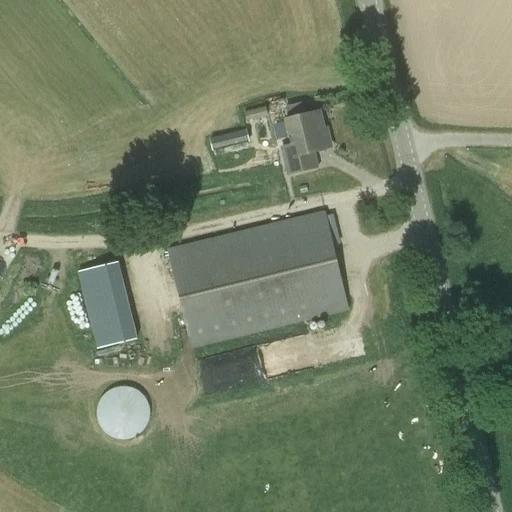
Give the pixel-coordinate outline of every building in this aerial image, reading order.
[(285,107),(288,119),(285,120),(292,146),(282,148),(288,174),(317,167),(313,151),(329,148),(320,112),(305,115),(302,103),(285,107)] [(213,152),(250,143),(246,130),(242,130),(209,138),(213,152)] [(350,311),(325,211),(167,249),(184,318),(191,350),(350,311)] [(80,272),(100,349),(136,340),(116,263),(80,272)] [(140,391),(132,386),(123,385),(114,387),(106,391),(100,398),(97,407),(96,416),(99,424),(104,431),(111,437),(119,440),(128,440),(136,437),(143,431),(148,424),(151,415),(150,406),(147,398),(140,391)]
